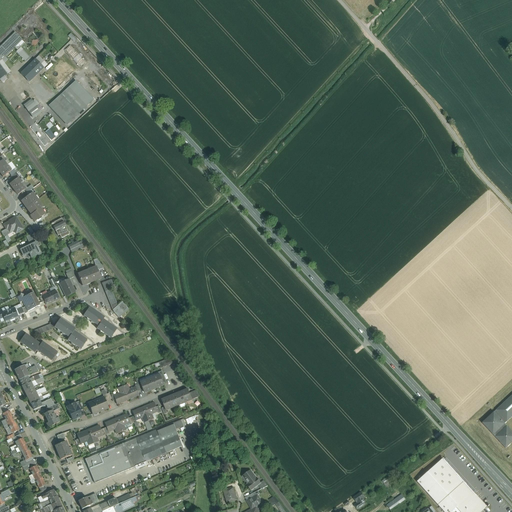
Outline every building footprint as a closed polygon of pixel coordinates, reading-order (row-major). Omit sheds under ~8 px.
[(14,33),(0,47),(0,54),(7,47),(11,51),(16,45),(13,42),(18,37),(14,33)] [(86,61),(71,45),(64,51),(80,67),(86,61)] [(64,54),(42,76),(56,90),(77,68),(64,54)] [(35,59),(21,73),(29,82),(44,68),(35,59)] [(76,81),(48,106),(66,126),(94,100),(76,81)] [(41,112),(25,91),(20,95),(26,103),(24,105),(34,118),(41,112)] [(51,141),(36,122),(30,127),(45,146),(51,141)] [(7,165),(0,170),(0,173),(3,177),(9,173),(11,171),(7,165)] [(18,178),(10,184),(13,189),(20,184),(21,183),(18,178)] [(20,184),(13,189),(18,195),(21,192),(24,190),(24,189),(20,184)] [(28,196),(21,201),(24,205),(25,204),(27,207),(36,201),(34,198),(35,197),(32,193),(28,196)] [(42,207),(37,200),(36,201),(27,207),(27,208),(32,215),(30,216),(35,222),(45,215),(40,209),(42,207)] [(16,217),(11,220),(12,221),(4,225),(6,229),(8,228),(10,232),(14,230),(16,233),(23,229),(16,217)] [(64,227),(62,223),(59,224),(53,227),(55,231),(57,230),(61,239),(70,234),(66,226),(64,227)] [(33,233),(27,236),(30,242),(34,239),(34,240),(36,239),(33,233)] [(34,240),(34,239),(30,242),(31,244),(20,250),(22,255),(30,252),(32,258),(41,253),(34,240)] [(77,242),(74,243),(72,240),(70,240),(72,244),(68,246),(70,250),(79,246),(78,243),(77,242)] [(79,246),(70,250),(72,253),(87,246),(83,241),(78,243),(79,246)] [(104,268),(99,262),(94,264),(96,267),(97,271),(104,268)] [(96,267),(88,270),(78,275),(82,286),(101,278),(97,271),(96,267)] [(75,292),(69,280),(60,285),(66,296),(75,292)] [(111,280),(102,283),(105,292),(111,289),(114,288),(111,280)] [(111,289),(105,292),(111,305),(116,303),(111,289)] [(43,297),(42,298),(44,302),(46,305),(59,299),(54,290),(50,292),(51,293),(43,297)] [(30,296),(25,298),(24,295),(20,294),(20,296),(17,297),(19,303),(22,301),(25,307),(27,312),(27,311),(40,305),(33,293),(29,294),(30,296)] [(117,306),(113,310),(112,310),(114,313),(118,318),(128,309),(122,302),(117,306)] [(22,307),(16,309),(18,315),(24,313),(22,308),(22,307)] [(104,318),(89,308),(83,316),(98,326),(96,329),(108,337),(108,336),(111,338),(117,329),(103,320),(104,318)] [(14,309),(7,311),(7,310),(6,311),(7,312),(3,313),(2,310),(0,310),(0,318),(3,318),(4,317),(5,322),(18,317),(14,309)] [(75,330),(60,319),(54,328),(58,330),(58,329),(62,332),(62,333),(63,332),(66,335),(66,336),(69,338),(74,332),(75,330)] [(50,325),(34,331),(36,336),(52,330),(52,329),(54,328),(52,322),(49,323),(50,325)] [(87,341),(74,332),(69,338),(67,340),(71,343),(71,342),(75,345),(75,346),(78,348),(79,347),(81,349),(87,341)] [(40,345),(25,334),(20,342),(26,346),(26,347),(28,348),(29,348),(35,352),(37,350),(36,350),(40,345)] [(57,353),(42,342),(40,345),(36,350),(37,350),(43,354),(43,355),(45,357),(45,356),(52,361),(57,353)] [(27,364),(15,370),(19,380),(28,377),(32,375),(29,369),(30,369),(27,364)] [(30,369),(29,369),(32,375),(38,372),(35,366),(30,369)] [(160,375),(154,377),(158,388),(164,385),(164,384),(160,375)] [(19,380),(22,386),(31,382),(35,381),(33,377),(29,379),(28,377),(19,380)] [(154,379),(148,381),(147,380),(151,390),(158,388),(154,377),(153,378),(154,379)] [(147,381),(141,384),(141,383),(140,383),(142,386),(145,393),(151,390),(147,380),(147,381)] [(31,382),(22,386),(25,391),(33,388),(31,382)] [(135,387),(129,390),(127,385),(123,386),(128,400),(139,395),(137,391),(136,387),(135,387)] [(114,396),(113,396),(115,400),(117,404),(128,400),(123,386),(118,388),(120,393),(114,396)] [(33,388),(25,391),(28,399),(37,395),(33,388)] [(188,389),(181,392),(185,403),(192,400),(190,393),(188,389)] [(196,390),(190,393),(192,400),(200,396),(196,390)] [(185,403),(181,392),(175,395),(179,405),(185,403)] [(109,393),(103,396),(104,397),(106,402),(111,399),(110,395),(109,393)] [(37,395),(28,399),(31,404),(39,401),(38,398),(37,395)] [(179,405),(175,395),(168,398),(172,408),(179,405)] [(511,395),(496,411),(494,413),(482,423),(493,435),(495,437),(506,449),(511,443),(511,432),(507,426),(505,424),(507,422),(511,417),(511,395)] [(104,397),(88,404),(92,414),(108,408),(106,402),(104,397)] [(172,408),(168,398),(162,400),(164,407),(166,411),(166,410),(172,408)] [(39,401),(31,404),(34,410),(42,406),(40,403),(39,401)] [(75,403),(67,407),(69,410),(68,411),(73,420),(82,416),(80,411),(77,406),(75,403)] [(155,403),(143,408),(149,421),(153,419),(151,414),(158,411),(156,407),(155,403)] [(143,408),(132,412),(134,416),(136,420),(142,418),(144,423),(149,421),(143,408)] [(53,412),(52,410),(48,412),(44,414),(49,425),(48,426),(48,427),(60,422),(58,417),(56,418),(53,412)] [(14,420),(9,411),(3,414),(6,420),(7,424),(14,420)] [(127,414),(116,419),(121,432),(129,429),(127,426),(131,425),(130,423),(129,418),(127,414)] [(116,419),(105,423),(106,427),(108,432),(115,429),(117,434),(121,432),(116,419)] [(14,420),(7,424),(12,433),(19,430),(14,420)] [(181,420),(173,423),(176,429),(183,426),(181,420)] [(173,423),(136,438),(146,463),(167,453),(182,446),(176,429),(173,423)] [(99,426),(88,430),(93,444),(98,442),(96,437),(102,434),(101,430),(99,426)] [(88,430),(77,435),(79,439),(81,444),(87,441),(89,445),(93,444),(88,430)] [(63,433),(57,436),(59,442),(65,439),(63,433)] [(23,438),(16,442),(18,445),(21,451),(27,448),(23,438)] [(136,438),(85,459),(95,483),(146,463),(136,438)] [(66,441),(55,446),(58,453),(68,448),(66,441)] [(16,445),(10,448),(14,455),(21,451),(18,445),(17,445),(16,445)] [(27,448),(21,451),(25,460),(25,461),(32,458),(27,448)] [(68,448),(58,453),(61,460),(71,455),(68,448)] [(444,460),(474,494),(477,492),(446,458),(444,460)] [(460,511),(480,511),(486,507),(474,494),(444,460),(443,459),(418,482),(445,511),(451,511),(454,509),(457,507),(460,511)] [(26,466),(23,467),(25,471),(29,469),(36,466),(34,462),(26,466)] [(36,466),(29,469),(34,479),(41,475),(36,466)] [(256,478),(252,472),(250,474),(248,472),(244,476),(244,479),(245,480),(247,479),(250,483),(248,484),(250,486),(250,487),(249,488),(251,490),(261,483),(256,478)] [(41,475),(34,479),(39,488),(45,485),(41,475)] [(268,486),(264,481),(261,482),(262,484),(259,486),(261,489),(268,486)] [(225,490),(223,491),(227,503),(237,500),(233,488),(225,490)] [(53,490),(46,494),(41,496),(44,502),(49,500),(56,496),(53,490)] [(4,504),(6,508),(8,507),(10,506),(5,497),(3,492),(0,493),(0,494),(5,504),(4,504)] [(128,494),(116,500),(118,504),(134,497),(132,493),(129,495),(128,494)] [(361,493),(353,498),(357,503),(357,502),(363,499),(364,498),(361,493)] [(95,494),(78,501),(82,509),(90,506),(90,505),(98,501),(95,494)] [(253,498),(247,501),(252,509),(256,507),(262,504),(257,496),(257,495),(253,498)] [(402,495),(387,505),(390,509),(405,499),(402,495)] [(56,496),(49,500),(50,501),(51,505),(59,501),(56,496)] [(102,511),(120,511),(134,506),(132,502),(136,501),(134,497),(118,504),(102,511)] [(115,498),(99,505),(100,507),(102,511),(118,504),(116,500),(115,498)] [(363,499),(357,502),(358,503),(357,503),(357,504),(354,506),(355,507),(356,507),(357,510),(366,504),(363,499)] [(51,505),(54,511),(62,507),(59,501),(51,505)]
